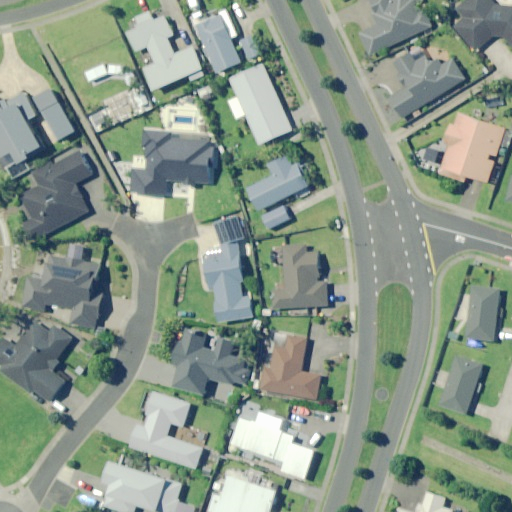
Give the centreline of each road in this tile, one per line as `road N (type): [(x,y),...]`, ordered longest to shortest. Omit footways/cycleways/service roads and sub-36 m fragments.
road 1 (residential): [(21,511),(124,368),(139,321),(146,244)]
road 2 (tertiary): [(411,226),(420,333),(364,511)]
road 3 (tertiary): [(329,511),(363,377),(362,238)]
road 4 (tertiary): [(362,238),(328,116),(274,0)]
road 5 (tertiary): [(309,0),(411,226)]
